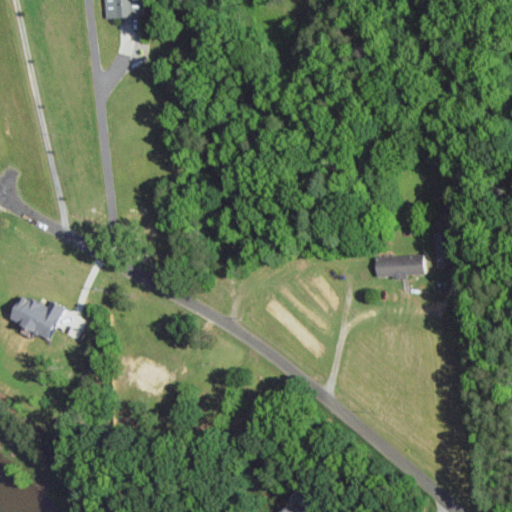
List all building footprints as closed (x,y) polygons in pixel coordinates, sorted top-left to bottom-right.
[(104,0),(105,16),(146,15),(144,0),(104,0)] [(423,274),(422,253),(374,255),(374,276),(423,274)] [(62,306),(48,300),(46,305),(18,293),(7,319),(48,337),(62,306)] [(163,374),(138,356),(128,370),(153,388),(163,374)] [(269,510),(269,511),(317,511),(316,507),(302,510),(300,503),(269,510)]
